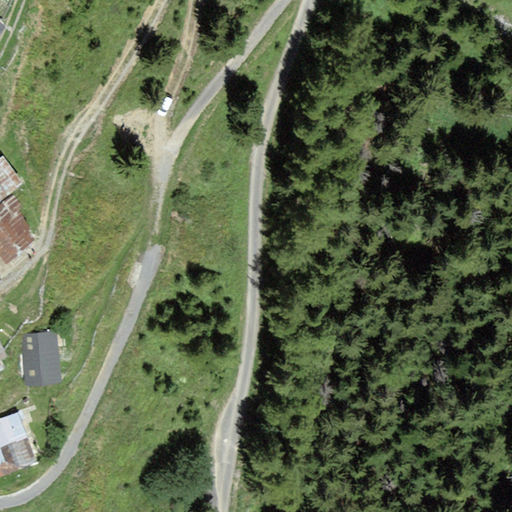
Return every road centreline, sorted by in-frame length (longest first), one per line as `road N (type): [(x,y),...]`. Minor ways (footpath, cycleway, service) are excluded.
road 1 (track): [(285,0),(172,147),(146,283),(68,451),(24,500),(0,505)]
road 2 (track): [(0,283),(41,244),(75,136),(161,0)]
